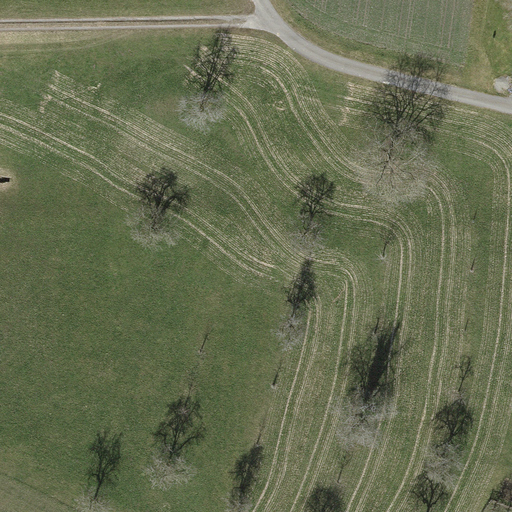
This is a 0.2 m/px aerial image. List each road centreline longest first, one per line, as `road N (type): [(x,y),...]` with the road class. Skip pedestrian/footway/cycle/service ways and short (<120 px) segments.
road 1 (track): [(0,27),(272,24)]
road 2 (track): [(258,0),(295,46),(446,96)]
